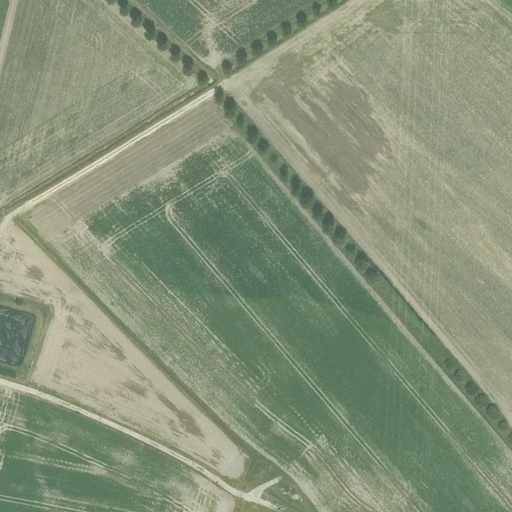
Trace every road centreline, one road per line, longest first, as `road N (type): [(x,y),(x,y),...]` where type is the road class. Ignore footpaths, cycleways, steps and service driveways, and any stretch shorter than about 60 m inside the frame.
road 1 (track): [(261,488),(235,492),(154,444),(0,381)]
road 2 (track): [(216,88),(12,213),(0,230)]
